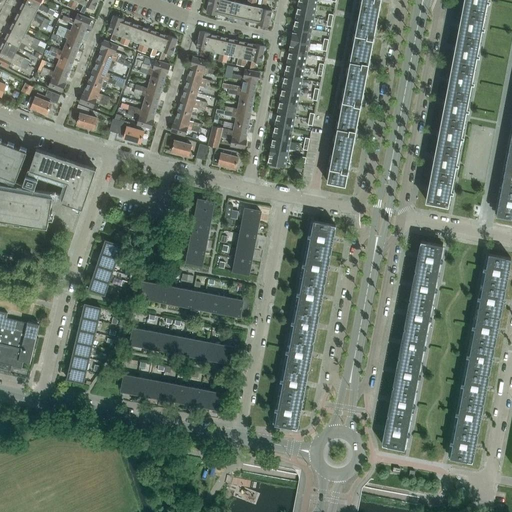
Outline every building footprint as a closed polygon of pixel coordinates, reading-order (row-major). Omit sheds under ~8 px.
[(39,7),(24,0),(19,10),(43,22),(45,18),(36,13),(38,8),(39,7)] [(41,0),(24,0),(39,7),(38,8),(48,13),(50,8),(40,3),(41,0)] [(79,2),(84,4),(85,0),(74,0),(71,7),(75,9),(79,2)] [(84,13),(88,6),(93,9),(94,9),(94,7),(96,7),(98,3),(97,2),(98,0),(85,0),(84,4),(80,11),(84,13)] [(207,0),(207,2),(208,3),(206,12),(217,15),(217,14),(220,0),(207,0)] [(227,16),(230,0),(220,0),(217,14),(227,16)] [(235,1),(235,0),(230,0),(227,16),(237,18),(241,3),(235,1)] [(247,0),(247,4),(241,3),(237,18),(247,21),(252,0),(247,0)] [(255,6),(256,0),(252,0),(247,21),(257,23),(261,7),(255,6)] [(262,0),(261,7),(257,23),(257,24),(268,26),(270,18),(271,17),(272,13),(271,12),(272,10),(271,10),(265,8),(266,0),(262,0)] [(361,0),(359,14),(377,17),(380,0),(361,0)] [(464,0),(463,9),(484,13),(486,1),(489,2),(489,0),(464,0)] [(314,18),(316,5),(299,2),(296,14),(314,18)] [(460,23),(459,27),(460,27),(458,37),(479,41),(481,28),(484,29),(485,26),(481,26),(484,13),(463,9),(460,23)] [(43,22),(19,10),(14,20),(28,28),(31,22),(40,27),(43,22)] [(89,18),(78,13),(77,12),(74,19),(64,15),(62,19),(73,24),(73,23),(86,29),(87,27),(88,27),(91,19),(90,18),(89,18)] [(311,30),(314,18),(296,14),(294,27),(311,30)] [(353,48),(371,51),(377,17),(359,14),(353,48)] [(111,40),(115,41),(118,34),(123,19),(124,19),(114,15),(111,23),(109,24),(108,28),(109,29),(108,31),(109,31),(114,33),(111,40)] [(123,19),(118,34),(122,36),(120,43),(124,44),(132,23),(123,19)] [(28,28),(14,20),(9,30),(33,42),(35,38),(26,33),(28,28)] [(73,23),(73,24),(70,30),(59,25),(58,29),(82,39),(86,29),(73,23)] [(124,44),(128,46),(130,39),(135,41),(141,26),(132,23),(124,44)] [(140,43),(137,50),(142,52),(150,29),(141,26),(135,41),(140,43)] [(309,42),(311,30),(294,27),(293,32),(292,32),(291,39),(309,42)] [(82,39),(58,29),(56,33),(67,38),(64,44),(78,49),(82,39)] [(142,52),(146,53),(149,46),(153,47),(159,33),(150,29),(142,52)] [(33,42),(9,30),(4,40),(18,47),(21,42),(30,47),(33,42)] [(202,48),(200,56),(204,57),(206,49),(209,34),(210,33),(200,31),(198,39),(197,40),(196,44),(197,45),(196,47),(197,47),(202,48)] [(162,51),(167,36),(159,33),(153,47),(151,55),(155,56),(158,49),(162,51)] [(215,51),(218,36),(209,34),(206,49),(210,50),(208,58),(213,59),(215,51)] [(162,51),(159,60),(163,61),(166,52),(171,54),(172,54),(172,52),(174,52),(175,48),(174,47),(178,38),(168,35),(167,36),(162,51)] [(218,61),(222,62),(228,38),(218,36),(215,51),(220,53),(218,61)] [(456,46),(455,50),(453,64),(473,68),(476,56),(479,56),(479,54),(476,53),(479,41),(458,37),(456,46)] [(228,38),(222,62),(226,62),(228,55),(233,56),(237,40),(228,38)] [(118,45),(115,44),(105,40),(105,39),(105,40),(104,39),(101,48),(102,48),(101,50),(125,60),(127,56),(115,51),(118,45)] [(307,55),(309,42),(291,39),(290,45),(289,51),(307,55)] [(18,47),(4,40),(0,47),(0,50),(23,62),(25,57),(16,53),(18,47)] [(238,57),(237,64),(241,65),(246,42),(237,40),(233,56),(238,57)] [(252,60),(255,44),(246,42),(241,65),(245,66),(247,59),(252,60)] [(250,69),(253,70),(256,61),(260,62),(261,62),(261,60),(263,59),(264,55),(263,54),(265,46),(255,43),(255,44),(252,60),(250,69)] [(78,49),(64,44),(62,50),(51,46),(49,50),(74,60),(78,49)] [(39,45),(36,51),(42,54),(45,48),(39,45)] [(364,84),(371,51),(353,48),(347,81),(364,84)] [(23,62),(0,50),(0,63),(8,67),(11,62),(20,66),(23,62)] [(74,60),(49,50),(48,54),(59,58),(56,65),(70,70),(74,60)] [(125,60),(101,50),(97,60),(110,66),(112,59),(123,64),(125,60)] [(304,67),(307,55),(289,51),(287,64),(304,67)] [(195,56),(194,56),(193,56),(190,65),(191,65),(190,67),(204,71),(215,75),(216,70),(205,67),(207,60),(195,56)] [(156,59),(155,60),(153,66),(142,63),(141,67),(166,74),(167,72),(168,73),(170,64),(169,63),(168,63),(163,62),(163,61),(159,60),(156,59)] [(110,66),(97,60),(93,71),(117,80),(118,76),(107,72),(110,66)] [(302,79),(304,67),(287,64),(284,76),(302,79)] [(449,77),(449,82),(447,91),(468,95),(471,83),(474,83),(474,81),(471,80),(473,68),(453,64),(450,77),(449,77)] [(70,70),(56,65),(54,71),(43,66),(41,70),(66,80),(70,70)] [(151,74),(149,80),(163,85),(166,74),(141,67),(140,71),(151,74)] [(204,71),(190,67),(187,78),(212,85),(213,81),(202,78),(204,71)] [(245,68),(245,69),(243,75),(232,73),(231,77),(242,80),(257,82),(257,80),(258,80),(260,71),(259,71),(258,71),(253,70),(250,69),(245,68)] [(51,79),(50,81),(48,86),(62,91),(66,83),(65,82),(66,80),(41,70),(40,75),(51,79)] [(93,71),(88,81),(101,86),(106,88),(108,82),(115,85),(117,80),(93,71)] [(3,72),(1,76),(12,81),(14,77),(3,72)] [(300,92),(302,79),(284,76),(282,88),(300,92)] [(187,78),(184,89),(198,92),(200,86),(211,89),(212,85),(187,78)] [(147,88),(136,84),(135,88),(160,96),(163,85),(149,80),(147,88)] [(229,88),(255,93),(257,82),(242,80),(241,86),(230,84),(229,88)] [(101,86),(88,81),(84,91),(108,101),(110,97),(99,93),(101,86)] [(340,114),(358,118),(364,84),(347,81),(340,114)] [(29,94),(33,86),(26,82),(22,90),(29,94)] [(134,93),(145,96),(143,103),(157,107),(160,96),(135,88),(134,93)] [(238,101),(253,104),(255,93),(229,88),(228,93),(240,95),(238,101)] [(297,104),(300,92),(282,88),(280,101),(297,104)] [(198,92),(184,89),(181,99),(206,106),(207,102),(196,99),(198,92)] [(48,90),(44,100),(35,97),(31,107),(48,113),(52,102),(57,104),(60,95),(48,90)] [(79,102),(80,102),(93,107),(96,101),(107,105),(108,101),(84,91),(83,94),(83,93),(79,102)] [(445,100),(444,105),(445,105),(442,118),(463,122),(465,110),(469,111),(469,108),(466,108),(468,95),(447,91),(446,100),(445,100)] [(206,106),(181,99),(178,110),(191,114),(193,107),(204,111),(206,106)] [(225,110),(250,115),(253,104),(238,101),(237,108),(226,106),(225,110)] [(295,117),(297,104),(280,101),(277,113),(295,117)] [(157,107),(143,103),(141,109),(130,106),(129,110),(154,117),(157,107)] [(78,104),(78,106),(76,112),(80,113),(77,124),(94,128),(97,118),(92,116),(87,115),(89,109),(78,104)] [(154,117),(129,110),(127,114),(139,117),(137,124),(151,128),(154,119),(153,119),(154,117)] [(191,114),(178,110),(175,121),(199,128),(201,124),(190,120),(191,114)] [(234,123),(248,126),(250,115),(225,110),(224,114),(235,116),(234,123)] [(292,129),(295,117),(277,113),(275,126),(292,129)] [(351,151),(358,118),(340,114),(334,148),(351,151)] [(439,132),(438,136),(439,136),(437,146),(458,149),(460,137),(463,138),(464,135),(461,135),(463,122),(442,118),(440,132),(439,132)] [(113,119),(110,131),(118,133),(125,135),(124,137),(141,142),(144,131),(139,130),(128,127),(130,122),(121,120),(120,121),(115,119),(113,119)] [(171,131),(176,132),(185,135),(187,129),(198,132),(199,128),(175,121),(174,122),(171,131)] [(246,137),(248,126),(234,123),(233,130),(223,128),(222,132),(246,137)] [(223,127),(213,125),(209,140),(208,145),(216,147),(216,146),(218,147),(221,136),(222,132),(223,128),(223,127)] [(290,141),(292,129),(275,126),(273,138),(290,141)] [(230,145),(238,147),(245,148),(247,139),(246,139),(246,137),(222,132),(221,136),(231,138),(230,145)] [(0,178),(14,184),(16,181),(27,152),(27,151),(26,151),(27,148),(21,146),(20,148),(15,146),(13,146),(14,144),(8,141),(7,143),(2,141),(1,141),(2,139),(0,137),(0,178)] [(288,154),(290,141),(273,138),(270,150),(288,154)] [(189,155),(191,145),(175,140),(172,151),(189,155)] [(203,144),(199,143),(198,151),(197,155),(205,158),(208,145),(203,144)] [(238,157),(236,156),(237,151),(232,150),(218,147),(216,146),(216,147),(215,152),(221,154),(219,163),(235,168),(238,157)] [(435,155),(434,159),(432,173),(453,177),(455,165),(458,165),(459,163),(455,162),(458,149),(437,146),(435,155)] [(26,174),(23,184),(35,188),(40,173),(48,175),(68,182),(63,197),(62,202),(76,206),(81,208),(82,208),(82,209),(96,170),(96,168),(95,168),(86,165),(85,165),(76,162),(75,161),(70,160),(67,159),(65,158),(57,155),(56,155),(47,152),(38,149),(36,148),(29,169),(31,170),(29,175),(26,174)] [(351,151),(334,148),(328,179),(327,181),(340,184),(343,184),(345,185),(346,183),(345,182),(351,151)] [(285,166),(288,154),(270,150),(268,163),(269,163),(269,166),(278,167),(278,165),(285,166)] [(511,160),(507,160),(506,167),(504,167),(501,178),(504,179),(502,187),(511,188),(511,160)] [(429,186),(428,191),(427,198),(426,201),(448,205),(448,202),(450,192),(453,192),(453,190),(450,189),(453,177),(432,173),(429,186)] [(0,218),(1,218),(1,220),(1,221),(7,222),(7,221),(8,220),(14,221),(14,222),(14,223),(20,224),(20,223),(21,222),(27,223),(27,224),(27,225),(33,227),(34,225),(34,224),(48,227),(48,223),(49,218),(50,212),(52,201),(53,195),(34,192),(24,190),(0,186),(0,218)] [(511,188),(502,187),(501,194),(498,194),(496,205),(499,206),(497,213),(497,214),(511,217),(511,188)] [(214,201),(198,198),(196,211),(211,214),(214,201)] [(227,204),(224,217),(231,218),(232,210),(233,205),(227,204)] [(261,210),(245,207),(243,219),(242,220),(258,223),(261,210)] [(211,214),(196,211),(193,224),(209,227),(211,214)] [(258,223),(242,220),(240,233),(256,236),(258,223)] [(330,253),(330,252),(329,252),(331,242),(332,242),(333,237),(332,237),(334,226),(335,226),(336,224),(314,220),(313,222),(314,222),(311,234),(308,233),(308,236),(311,237),(308,249),(330,253)] [(140,231),(142,225),(132,223),(131,228),(131,229),(140,231)] [(193,224),(191,236),(206,239),(209,227),(193,224)] [(240,233),(238,245),(253,248),(256,236),(240,233)] [(191,236),(189,248),(188,249),(204,252),(206,239),(191,236)] [(106,240),(102,253),(117,258),(121,245),(106,240)] [(416,269),(415,270),(437,274),(439,261),(443,262),(443,259),(440,258),(442,247),(443,245),(421,241),(420,243),(422,243),(420,253),(419,253),(418,258),(419,258),(417,269),(416,269)] [(238,245),(235,258),(251,261),(253,248),(238,245)] [(188,249),(186,262),(202,265),(204,252),(188,249)] [(308,249),(306,263),(303,262),(302,265),(305,265),(303,278),(324,283),(325,281),(323,281),(325,270),(327,271),(328,266),(326,265),(328,255),(330,255),(330,253),(308,249)] [(102,253),(98,265),(113,270),(117,258),(102,253)] [(484,283),(505,287),(505,286),(504,285),(506,275),(507,275),(508,270),(507,270),(509,259),(510,260),(511,258),(489,254),(488,256),(489,256),(487,267),(483,266),(483,269),(486,270),(484,283)] [(251,261),(235,258),(233,271),(248,274),(251,261)] [(98,265),(94,277),(109,282),(113,270),(98,265)] [(410,297),(410,299),(431,303),(434,290),(437,290),(438,288),(434,287),(437,274),(415,270),(415,271),(416,272),(414,282),(413,282),(412,287),(413,287),(411,298),(410,297)] [(90,289),(105,294),(109,282),(94,277),(90,289)] [(133,295),(139,296),(152,299),(155,283),(143,281),(143,278),(136,277),(133,295)] [(303,278),(300,292),(297,291),(297,294),(300,294),(297,307),(319,311),(319,310),(318,310),(320,299),(321,300),(322,295),(321,294),(323,284),(324,284),(324,283),(303,278)] [(167,285),(155,283),(152,299),(164,301),(167,285)] [(484,283),(481,296),(478,295),(477,298),(481,299),(478,312),(500,316),(500,315),(498,314),(500,304),(502,304),(503,299),(501,299),(503,288),(505,288),(505,287),(484,283)] [(180,288),(167,285),(164,301),(177,303),(180,288)] [(177,303),(189,306),(192,290),(180,288),(177,303)] [(202,308),(205,292),(192,290),(189,306),(202,308)] [(218,295),(205,292),(202,308),(215,311),(218,295)] [(230,297),(218,295),(215,311),(227,313),(230,297)] [(227,313),(247,317),(251,296),(243,295),(242,299),(230,297),(227,313)] [(405,326),(404,328),(426,332),(428,319),(432,319),(432,317),(429,316),(431,303),(410,299),(410,300),(411,300),(409,311),(408,311),(407,316),(408,316),(406,327),(405,326)] [(86,304),(83,316),(98,320),(101,307),(86,304)] [(319,311),(297,307),(295,320),(292,320),(291,323),(294,323),(292,336),(313,340),(314,339),(312,339),(314,328),(316,328),(317,324),(315,323),(317,313),(319,313),(319,311)] [(0,362),(2,363),(3,363),(11,365),(12,366),(12,365),(21,367),(21,368),(22,368),(23,361),(30,363),(34,348),(36,348),(38,338),(36,337),(39,324),(28,321),(27,323),(6,318),(8,313),(0,310),(0,362)] [(478,312),(476,325),(472,324),(472,327),(475,328),(473,341),(494,345),(494,343),(493,343),(495,333),(496,333),(497,328),(496,328),(498,317),(499,317),(500,316),(478,312)] [(98,320),(83,316),(80,329),(95,332),(98,320)] [(134,325),(129,324),(128,332),(132,333),(130,343),(143,345),(146,330),(133,327),(134,325)] [(399,355),(399,357),(420,361),(423,348),(426,348),(427,346),(423,345),(426,332),(404,328),(404,329),(405,329),(403,340),(402,340),(401,345),(403,345),(400,356),(399,355)] [(95,332),(80,329),(77,341),(92,345),(95,332)] [(146,330),(143,345),(155,348),(158,332),(146,330)] [(171,335),(158,332),(155,348),(168,350),(171,335)] [(171,335),(168,350),(181,353),(184,337),(171,335)] [(313,340),(292,336),(289,349),(286,349),(286,351),(289,352),(286,365),(308,369),(308,368),(307,368),(309,357),(310,357),(311,352),(310,352),(312,342),(313,342),(313,340)] [(184,337),(181,353),(193,355),(196,339),(184,337)] [(196,339),(193,355),(206,357),(209,342),(196,339)] [(92,345),(77,341),(74,354),(89,357),(92,345)] [(473,341),(470,354),(467,353),(466,356),(470,356),(467,370),(489,374),(489,372),(487,372),(489,361),(491,362),(492,357),(490,357),(492,346),(494,346),(494,345),(473,341)] [(221,344),(210,342),(209,342),(206,357),(218,360),(221,344)] [(221,344),(218,360),(231,362),(233,352),(238,353),(239,345),(234,344),(234,346),(221,344)] [(89,357),(74,354),(71,366),(86,370),(89,357)] [(394,384),(393,386),(415,390),(417,377),(421,377),(421,374),(418,374),(420,361),(399,357),(399,358),(400,358),(398,369),(397,369),(396,374),(397,374),(395,384),(394,384)] [(308,369),(286,365),(284,378),(281,378),(280,380),(283,381),(281,394),(302,398),(303,397),(301,397),(303,386),(305,386),(306,381),(304,381),(306,370),(308,371),(308,369)] [(68,379),(83,383),(84,380),(86,370),(71,366),(68,379)] [(121,390),(123,390),(134,392),(137,377),(124,374),(126,367),(121,366),(120,371),(118,379),(123,380),(121,390)] [(488,375),(489,374),(467,370),(465,383),(461,382),(461,385),(464,385),(462,398),(483,403),(483,401),(482,401),(484,390),(485,391),(486,386),(485,385),(487,375),(488,375)] [(137,377),(134,392),(146,395),(149,379),(137,377)] [(162,381),(150,379),(149,379),(146,395),(159,397),(162,381)] [(162,381),(159,397),(172,399),(175,384),(162,381)] [(187,386),(175,384),(172,399),(184,402),(187,386)] [(187,386),(184,402),(197,404),(200,389),(187,386)] [(388,412),(388,414),(409,419),(412,405),(415,406),(416,403),(412,403),(415,390),(393,386),(393,387),(394,387),(392,398),(391,398),(390,402),(392,403),(390,413),(388,412)] [(230,389),(226,388),(225,391),(225,393),(212,391),(209,407),(222,409),(224,399),(228,400),(230,392),(230,389)] [(200,389),(197,404),(209,407),(212,391),(200,389)] [(281,394),(278,407),(275,406),(275,409),(278,410),(276,421),(275,421),(275,423),(297,428),(297,426),(296,425),(298,415),(299,415),(300,410),(299,410),(301,399),(302,399),(302,398),(281,394)] [(456,427),(478,431),(478,430),(476,430),(478,419),(480,419),(481,415),(479,414),(481,404),(483,404),(483,403),(462,398),(459,412),(456,411),(455,414),(459,414),(456,427)] [(388,414),(388,416),(389,416),(387,427),(386,426),(385,431),(386,432),(384,442),(382,442),(382,444),(404,448),(404,446),(406,434),(410,435),(410,432),(407,432),(409,419),(388,414)] [(456,427),(454,440),(450,440),(450,443),(453,443),(451,455),(450,457),(472,461),(472,459),(471,459),(473,448),(474,448),(475,443),(474,443),(476,433),(477,433),(478,431),(456,427)]
